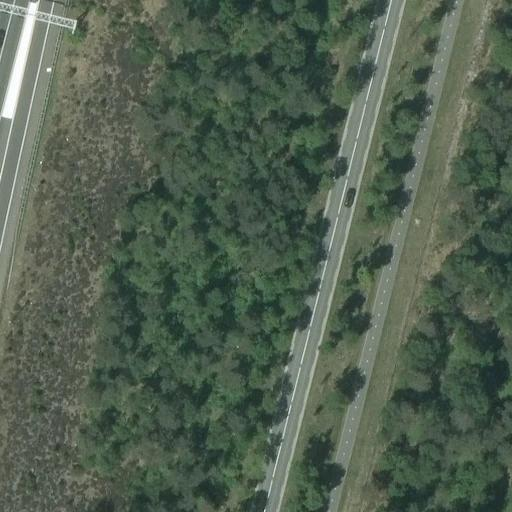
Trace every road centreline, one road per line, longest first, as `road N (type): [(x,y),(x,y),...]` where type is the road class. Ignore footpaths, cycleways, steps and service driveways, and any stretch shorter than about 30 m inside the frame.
road 1 (primary): [(264,511),(391,0)]
road 2 (motorway): [(0,217),(46,0)]
